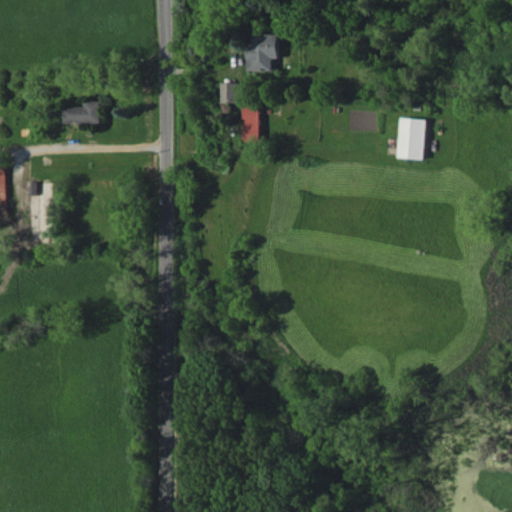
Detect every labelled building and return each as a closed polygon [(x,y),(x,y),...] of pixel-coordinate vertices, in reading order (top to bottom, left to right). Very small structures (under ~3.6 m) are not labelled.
[(249,71),(274,71),(274,57),(281,57),(280,33),(253,33),(253,47),(248,47),(249,71)] [(240,82),(221,82),(221,102),(239,102),(240,82)] [(66,123),(103,121),(102,100),(86,101),(86,106),(65,106),(66,123)] [(428,118),(402,117),(400,157),(427,158),(428,118)] [(0,208),(10,208),(9,168),(0,168),(0,208)]
